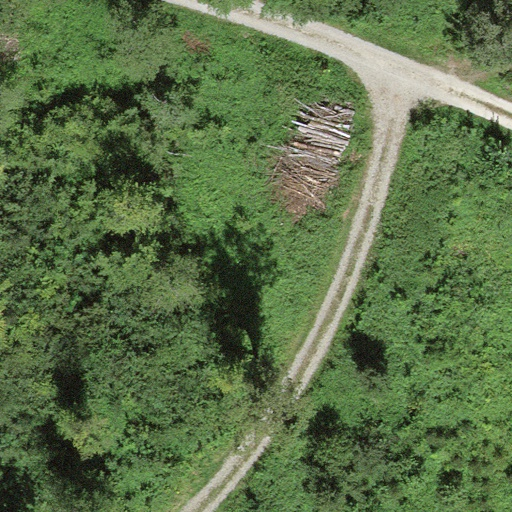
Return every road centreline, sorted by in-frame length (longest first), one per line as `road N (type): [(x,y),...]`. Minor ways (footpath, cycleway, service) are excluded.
road 1 (track): [(393,65),(370,223),(270,424),(183,511)]
road 2 (track): [(171,0),(511,107)]
